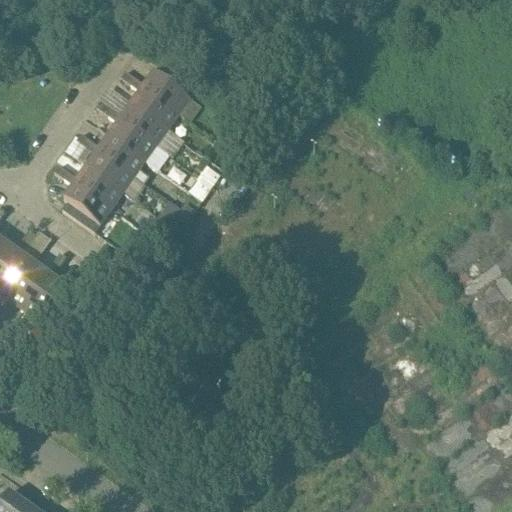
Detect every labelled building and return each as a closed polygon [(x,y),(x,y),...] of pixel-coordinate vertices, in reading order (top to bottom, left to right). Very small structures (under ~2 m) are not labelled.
[(121,82),(131,90),(136,83),(126,75),(121,82)] [(154,77),(145,89),(143,93),(180,119),(190,127),(202,111),(154,77)] [(131,90),(140,96),(132,108),(169,135),(180,119),(143,93),(145,89),(136,83),(131,90)] [(109,120),(114,114),(104,107),(99,113),(109,120)] [(169,135),(132,108),(123,120),(120,124),(157,151),(169,159),(173,162),(184,146),(169,135)] [(114,114),(109,120),(118,127),(109,140),(146,166),(158,175),(169,159),(157,151),(120,124),(123,120),(114,114)] [(87,152),(91,145),(81,138),(76,145),(87,152)] [(98,155),(135,182),(146,166),(109,140),(101,152),(98,155)] [(96,158),(87,171),(124,198),(135,182),(98,155),(101,152),(91,145),(87,152),(96,158)] [(204,168),(186,195),(202,205),(220,178),(204,168)] [(64,183),(69,176),(59,169),(54,176),(64,183)] [(75,187),(113,213),(124,198),(87,171),(78,183),(75,187)] [(68,206),(62,215),(95,238),(101,230),(113,213),(75,187),(78,183),(69,176),(64,183),(73,190),(64,203),(68,206)] [(28,234),(21,244),(28,249),(35,239),(28,234)] [(3,245),(0,249),(0,282),(19,256),(21,258),(28,249),(21,244),(14,253),(3,245)] [(21,258),(19,256),(0,282),(0,299),(8,305),(35,268),(21,258)] [(53,267),(59,272),(66,262),(60,257),(53,267)] [(46,276),(35,268),(8,305),(23,316),(50,279),(52,281),(59,272),(53,267),(46,276)] [(52,281),(50,279),(23,316),(39,328),(66,291),(52,281)] [(0,349),(0,361),(13,371),(22,359),(3,345),(0,349)] [(23,511),(26,509),(8,496),(0,507),(0,511),(23,511)]
